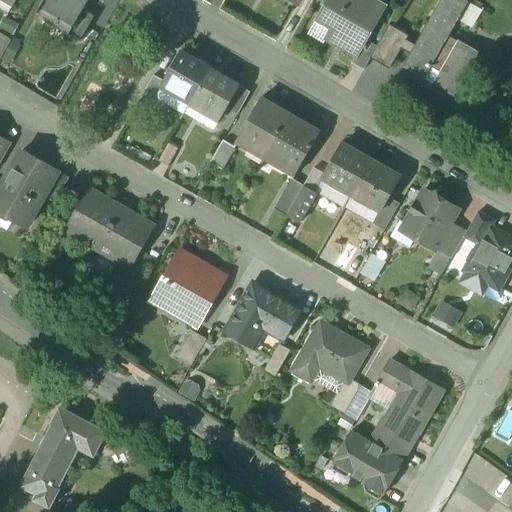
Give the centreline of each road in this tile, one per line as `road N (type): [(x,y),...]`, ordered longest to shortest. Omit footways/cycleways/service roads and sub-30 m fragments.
road 1 (residential): [(489,381),(0,101)]
road 2 (residential): [(158,0),(511,202)]
road 3 (unclassified): [(303,511),(0,307)]
road 4 (residential): [(420,511),(489,381)]
